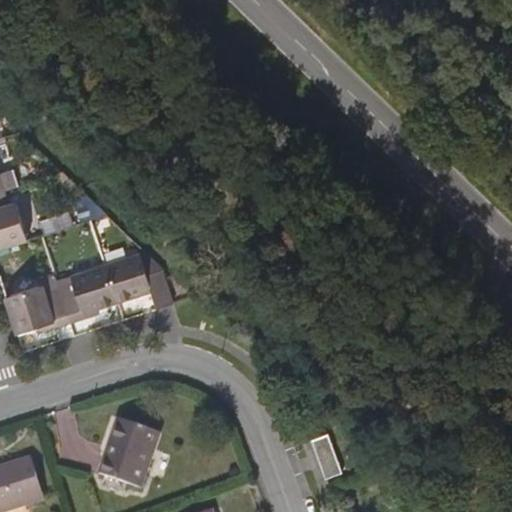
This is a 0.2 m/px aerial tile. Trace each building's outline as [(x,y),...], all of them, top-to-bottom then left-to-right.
[(0,249),(30,240),(17,203),(11,205),(6,190),(0,192),(0,249)] [(107,264),(119,302),(152,291),(158,310),(173,305),(163,272),(167,271),(146,251),(107,264)] [(61,289),(71,321),(86,316),(85,312),(119,302),(107,264),(73,275),(75,284),(61,289)] [(58,279),(55,271),(40,277),(42,284),(43,284),(46,293),(61,289),(58,279)] [(58,279),(61,289),(75,284),(73,275),(58,279)] [(71,321),(61,289),(46,293),(43,284),(42,284),(7,296),(19,334),(55,323),(56,326),(71,321)] [(99,474),(142,489),(161,434),(123,420),(109,461),(104,459),(99,474)] [(327,480),(345,474),(329,435),(313,440),(327,480)] [(0,467),(0,511),(3,511),(44,499),(31,458),(0,467)]
